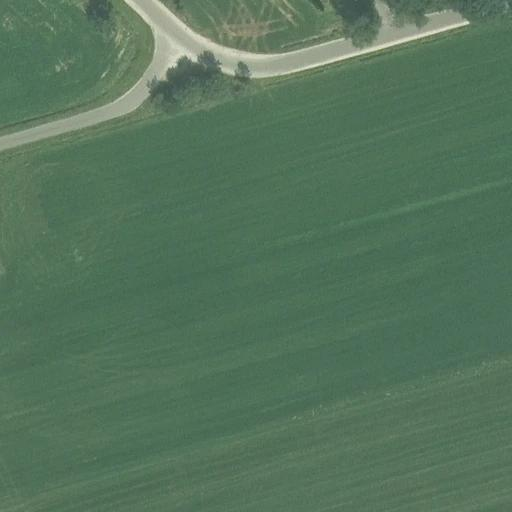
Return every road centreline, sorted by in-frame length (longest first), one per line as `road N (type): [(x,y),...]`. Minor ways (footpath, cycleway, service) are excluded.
road 1 (unclassified): [(511,4),(273,70),(210,60),(175,37)]
road 2 (unclassified): [(0,143),(128,106),(175,37)]
